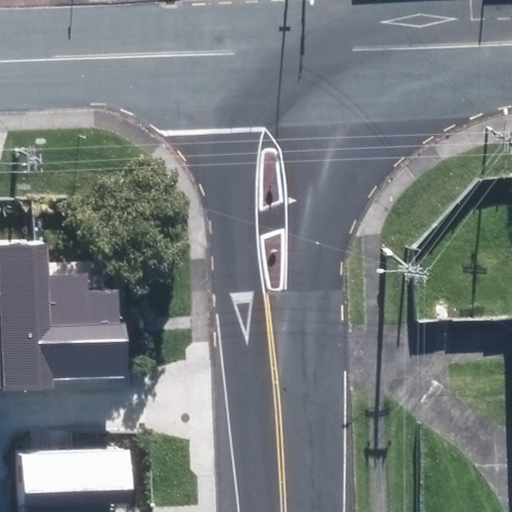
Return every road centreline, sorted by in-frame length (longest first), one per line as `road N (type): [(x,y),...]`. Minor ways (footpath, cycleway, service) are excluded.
road 1 (tertiary): [(258,54),(280,511)]
road 2 (residential): [(0,63),(258,54)]
road 3 (tertiary): [(258,54),(511,44)]
